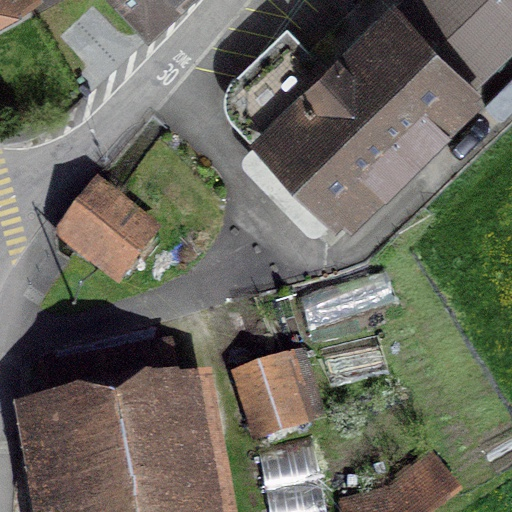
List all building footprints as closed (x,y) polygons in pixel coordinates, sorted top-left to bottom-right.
[(0,0),(0,9),(18,0),(0,0)] [(198,0),(118,0),(150,39),(198,0)] [(492,101),(483,92),(511,62),(511,0),(430,0),(411,19),(397,5),(328,75),(292,40),(225,108),(356,237),(492,101)] [(106,192),(58,250),(120,301),(168,243),(106,192)] [(304,367),(245,385),(267,455),(326,437),(304,367)] [(200,511),(178,404),(34,434),(50,511),(200,511)] [(434,511),(459,489),(422,451),(377,494),(393,511),(434,511)]
